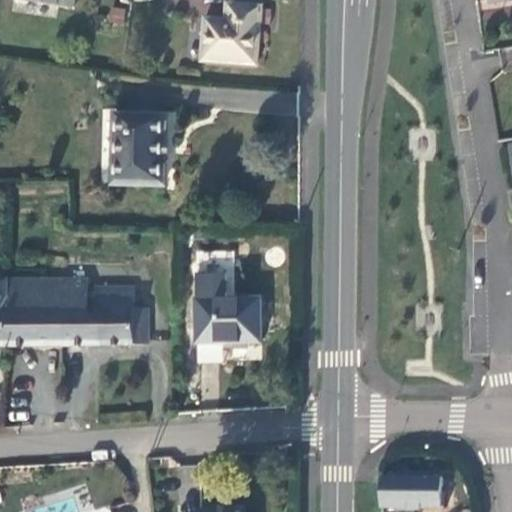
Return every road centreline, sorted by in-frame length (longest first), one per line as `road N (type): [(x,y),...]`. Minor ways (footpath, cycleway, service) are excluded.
road 1 (residential): [(462,0),(498,223),(510,419)]
road 2 (secondary): [(346,0),(340,418)]
road 3 (residential): [(0,459),(340,418)]
road 4 (unknown): [(180,435),(167,213)]
road 5 (unclassified): [(340,418),(510,419)]
